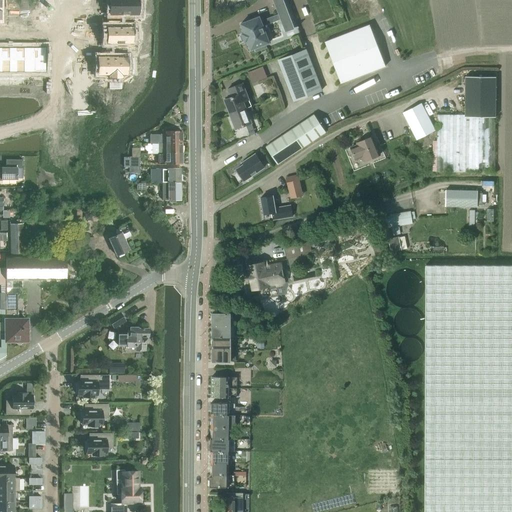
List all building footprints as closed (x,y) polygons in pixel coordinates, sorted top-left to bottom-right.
[(138,0),(109,0),(109,14),(139,14),(138,0)] [(255,48),(256,51),(266,47),(266,44),(270,42),(268,38),(264,26),(280,20),(285,32),(298,27),(298,26),(297,27),(287,0),(273,0),(279,14),(261,21),(259,16),(240,23),(244,32),(241,33),(245,42),(247,41),(250,50),(255,48)] [(369,24),(325,42),(340,83),(385,66),(369,24)] [(133,27),(106,27),(106,43),(133,43),(133,27)] [(9,47),(0,47),(0,72),(9,72),(9,47)] [(24,47),(9,47),(9,72),(24,72),(24,47)] [(35,47),(24,47),(24,72),(35,72),(35,47)] [(46,47),(35,47),(35,72),(46,72),(46,47)] [(307,48),(278,59),(293,101),(322,90),(307,48)] [(127,56),(98,56),(98,75),(108,75),(108,78),(123,78),(123,75),(127,75),(127,56)] [(252,71),(247,72),(251,83),(256,81),(252,71)] [(76,74),(76,107),(78,107),(81,107),(88,107),(88,74),(76,74)] [(464,116),(495,117),(496,77),(465,76),(464,116)] [(224,99),(229,113),(251,105),(242,83),(227,88),(231,97),(224,99)] [(429,118),(421,103),(405,111),(403,112),(417,139),(434,130),(429,118)] [(251,105),(229,113),(235,128),(246,124),(251,122),(247,111),(253,109),(251,105)] [(265,146),(269,152),(277,163),(324,131),(313,114),(265,146)] [(494,172),(495,117),(464,116),(441,115),(438,116),(438,129),(437,170),(494,172)] [(251,122),(246,124),(250,135),(255,133),(251,122)] [(158,144),(181,143),(181,132),(166,132),(166,135),(150,135),(150,144),(158,144)] [(350,147),(355,159),(362,156),(364,160),(379,154),(372,135),(356,142),(357,144),(350,147)] [(158,144),(158,154),(182,153),(182,143),(181,143),(158,144)] [(140,148),(132,148),(132,157),(140,156),(140,148)] [(182,153),(158,154),(158,164),(160,164),(160,165),(182,165),(182,153)] [(245,162),(235,168),(243,180),(263,167),(254,153),(244,160),(245,162)] [(132,157),(130,157),(130,165),(130,167),(140,167),(140,165),(140,156),(132,157)] [(0,179),(18,179),(18,178),(23,178),(23,160),(6,160),(6,167),(1,167),(0,167),(0,179)] [(162,183),(180,183),(179,169),(168,169),(168,170),(162,170),(155,170),(155,183),(162,183)] [(298,173),(285,176),(290,198),(303,196),(298,173)] [(180,183),(162,183),(162,200),(168,200),(169,200),(169,202),(174,202),(174,200),(180,200),(180,183)] [(477,190),(445,189),(445,206),(476,207),(476,205),(481,205),(482,192),(477,192),(477,190)] [(272,212),(273,218),(273,221),(293,217),(290,204),(275,207),(272,195),(260,197),(263,213),(272,212)] [(390,215),(379,217),(382,235),(393,233),(393,235),(400,234),(399,225),(405,224),(412,223),(410,211),(390,214),(390,215)] [(11,253),(23,253),(22,223),(10,224),(11,253)] [(121,232),(120,233),(109,238),(117,255),(129,250),(121,232)] [(386,236),(390,252),(407,248),(404,236),(399,237),(399,236),(392,237),(391,235),(386,236)] [(83,250),(95,250),(95,237),(82,238),(83,250)] [(286,259),(312,253),(309,241),(284,247),(286,259)] [(5,276),(53,276),(66,276),(66,256),(5,256),(5,267),(5,276)] [(69,256),(69,266),(77,266),(78,256),(69,256)] [(268,285),(284,281),(280,263),(264,266),(263,262),(247,265),(252,289),(268,286),(268,285)] [(511,511),(511,265),(425,266),(423,511),(511,511)] [(16,293),(5,293),(6,309),(6,310),(16,309),(16,293)] [(16,309),(6,310),(6,315),(6,320),(6,322),(6,330),(7,339),(7,341),(15,340),(23,340),(27,340),(26,320),(17,320),(16,309)] [(120,312),(109,319),(114,328),(125,321),(120,312)] [(212,325),(230,325),(230,313),(212,313),(212,325)] [(230,337),(230,325),(212,325),(212,337),(230,337)] [(148,337),(148,329),(138,329),(138,327),(130,327),(130,332),(128,332),(128,334),(118,334),(117,344),(126,345),(126,346),(135,347),(135,349),(145,350),(145,342),(146,342),(146,337),(148,337)] [(230,349),(230,337),(212,337),(212,349),(230,349)] [(230,349),(212,349),(212,361),(230,361),(230,349)] [(78,394),(84,394),(84,397),(94,397),(94,394),(98,394),(98,388),(104,388),(103,375),(81,375),(81,382),(78,382),(78,387),(76,387),(76,393),(78,393),(78,394)] [(228,396),(228,386),(228,376),(211,376),(211,396),(228,396)] [(6,401),(6,414),(29,414),(29,408),(32,408),(32,402),(34,402),(34,396),(26,396),(26,393),(16,393),(16,395),(12,395),(12,401),(6,401)] [(211,414),(229,414),(229,402),(211,402),(211,414)] [(82,423),(88,423),(88,426),(98,426),(98,423),(102,423),(102,418),(108,418),(108,404),(85,404),(85,411),(82,411),(82,416),(81,416),(81,422),(82,422),(82,423)] [(211,414),(210,426),(228,426),(228,427),(235,427),(235,414),(229,414),(211,414)] [(0,437),(12,437),(12,425),(0,425),(0,437)] [(228,427),(228,426),(210,426),(210,438),(228,438),(228,427)] [(93,453),(93,455),(103,455),(103,453),(107,453),(107,447),(113,447),(113,434),(90,434),(90,440),(87,440),(87,445),(85,445),(85,452),(87,452),(87,453),(93,453)] [(12,450),(12,437),(0,437),(0,451),(4,452),(4,450),(12,450)] [(228,450),(228,438),(210,438),(210,449),(228,450)] [(228,462),(228,450),(210,449),(210,462),(228,462)] [(228,474),(228,462),(210,462),(210,474),(228,474)] [(0,478),(19,478),(14,478),(14,466),(4,466),(4,464),(0,464),(0,478)] [(121,488),(121,494),(121,503),(141,503),(141,488),(139,488),(138,471),(124,472),(124,488),(121,488)] [(228,486),(228,474),(210,474),(210,486),(228,486)] [(19,478),(0,478),(0,490),(19,490),(19,478)] [(19,490),(0,490),(0,502),(14,502),(14,491),(19,491),(19,490)] [(222,510),(222,511),(242,511),(242,493),(227,493),(227,496),(222,496),(222,503),(221,505),(221,508),(222,510)] [(13,511),(14,502),(0,502),(0,511),(13,511)]
